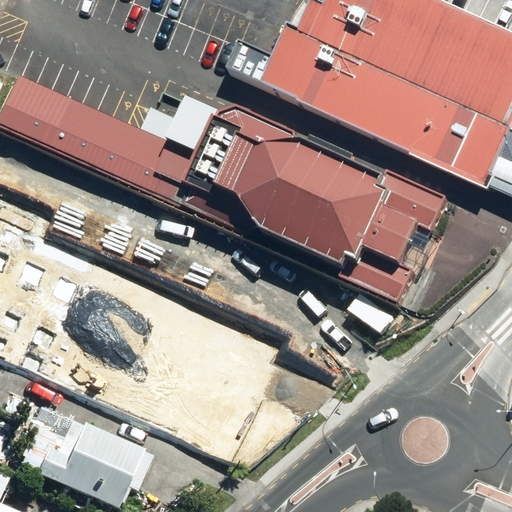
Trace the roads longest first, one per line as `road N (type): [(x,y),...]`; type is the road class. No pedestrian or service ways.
road 1 (secondary): [(278,511),(282,489),(334,444),(383,422)]
road 2 (secondary): [(419,396),(429,371),(511,293)]
